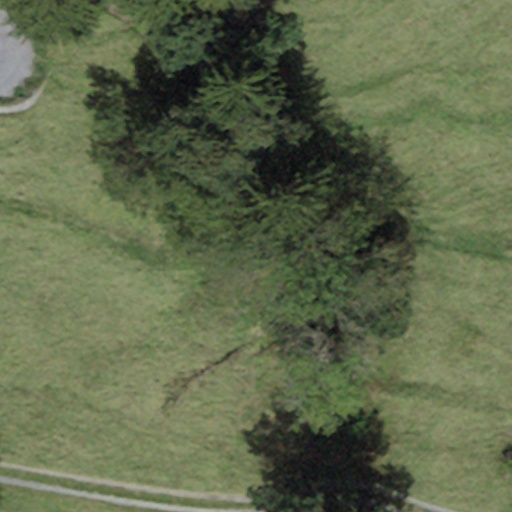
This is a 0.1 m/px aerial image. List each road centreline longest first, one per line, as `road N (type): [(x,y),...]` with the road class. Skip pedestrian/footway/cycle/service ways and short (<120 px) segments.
road 1 (track): [(427,511),(377,496),(201,509),(0,472)]
road 2 (track): [(0,82),(72,75),(87,30),(22,0)]
